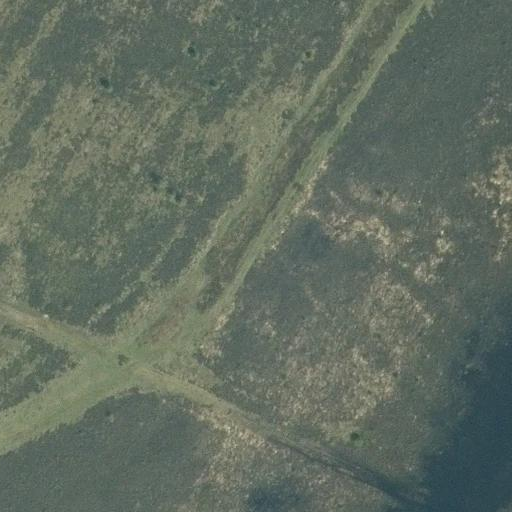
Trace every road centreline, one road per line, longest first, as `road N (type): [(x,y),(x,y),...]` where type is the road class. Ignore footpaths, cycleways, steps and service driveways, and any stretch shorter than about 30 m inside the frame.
road 1 (track): [(0,442),(166,347),(214,308),(420,0)]
road 2 (track): [(460,511),(0,309)]
